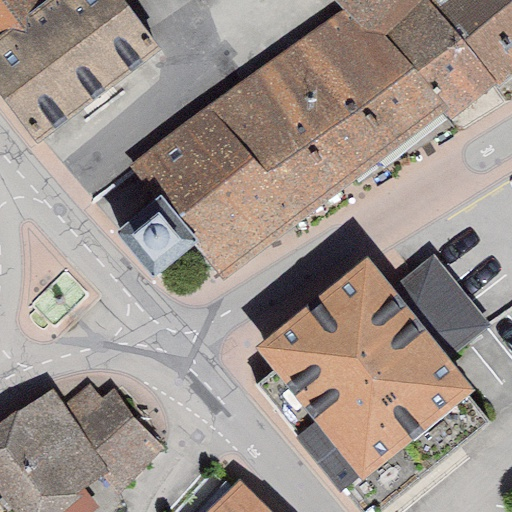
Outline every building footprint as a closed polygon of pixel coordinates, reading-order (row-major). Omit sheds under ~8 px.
[(0,0),(0,12),(17,0),(0,0)] [(17,0),(0,12),(0,107),(23,139),(149,50),(113,0),(17,0)] [(322,0),(331,8),(360,33),(398,0),(322,0)] [(511,0),(398,0),(360,33),(419,108),(433,128),(484,77),(511,76),(511,0)] [(360,33),(331,8),(211,104),(302,214),(419,108),(360,33)] [(302,214),(211,104),(135,165),(155,190),(114,224),(154,272),(195,239),(226,276),(302,214)] [(372,262),(264,348),(379,492),(487,405),(372,262)] [(2,403),(0,404),(0,509),(2,511),(29,511),(85,466),(120,492),(163,446),(110,389),(78,423),(43,390),(2,403)] [(260,511),(227,480),(191,511),(260,511)]
